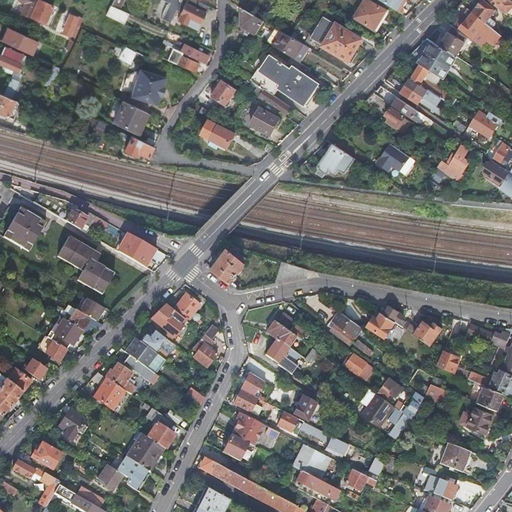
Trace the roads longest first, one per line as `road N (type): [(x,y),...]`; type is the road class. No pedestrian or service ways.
road 1 (residential): [(225,303),(318,284),(511,320)]
road 2 (residential): [(0,451),(181,266)]
road 3 (residential): [(443,0),(270,175)]
road 4 (residential): [(157,511),(235,359),(225,303)]
road 5 (residential): [(181,266),(270,175)]
